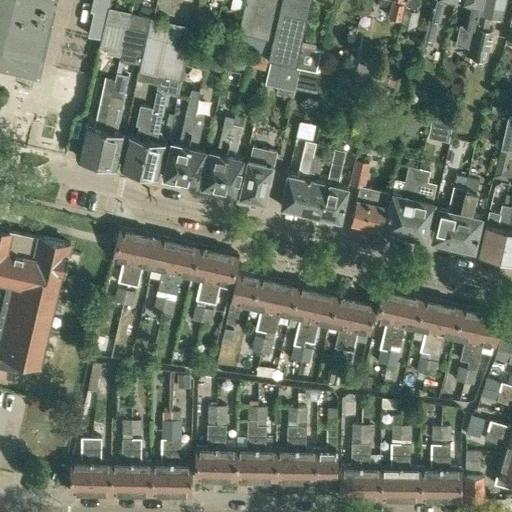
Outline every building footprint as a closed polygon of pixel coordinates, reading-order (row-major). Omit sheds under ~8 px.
[(0,0),(0,67),(25,74),(28,61),(34,62),(34,63),(37,64),(38,60),(37,59),(43,32),(45,33),(46,29),(44,28),(50,0),(0,0)] [(99,37),(107,0),(91,0),(89,9),(93,10),(87,34),(99,37)] [(246,0),(239,30),(236,48),(268,55),(268,57),(270,58),(294,64),(300,44),(310,0),(246,0)] [(370,9),(371,0),(362,0),(361,7),(370,9)] [(404,0),(391,0),(388,15),(401,18),(404,0)] [(404,0),(401,18),(406,26),(416,23),(419,10),(415,9),(417,0),(404,0)] [(432,0),(428,19),(423,39),(432,41),(437,20),(439,21),(443,0),(432,0)] [(455,45),(471,48),(481,0),(470,0),(465,26),(460,24),(455,45)] [(481,0),(471,48),(469,55),(486,59),(493,29),(486,28),(490,9),(500,12),(503,0),(481,0)] [(108,6),(105,20),(126,25),(129,25),(132,12),(108,6)] [(129,25),(147,29),(150,16),(132,12),(129,25)] [(147,29),(140,60),(138,69),(160,74),(181,79),(193,27),(176,22),(150,16),(147,29)] [(196,22),(195,27),(191,41),(209,45),(213,26),(196,22)] [(129,25),(126,25),(121,46),(119,55),(140,60),(147,29),(129,25)] [(299,65),(318,70),(323,49),(300,44),(294,64),(299,65)] [(207,49),(191,45),(188,60),(204,64),(207,49)] [(224,70),(226,62),(229,51),(226,50),(209,46),(204,65),(224,70)] [(510,68),(511,56),(511,51),(504,50),(500,66),(510,68)] [(248,54),(229,51),(226,62),(246,65),(248,54)] [(350,76),(373,82),(385,85),(390,64),(351,54),(345,75),(350,76)] [(265,80),(294,87),(299,65),(294,64),(270,58),(265,80)] [(390,64),(385,85),(386,85),(393,87),(398,66),(390,64)] [(321,70),(318,70),(299,65),(294,87),(316,92),(321,70)] [(158,82),(160,74),(138,69),(136,77),(147,80),(158,82)] [(181,79),(160,74),(158,82),(156,90),(177,95),(181,79)] [(84,122),(77,154),(80,155),(81,157),(86,158),(88,157),(96,159),(114,78),(105,76),(103,81),(94,124),(84,122)] [(103,160),(104,163),(110,164),(112,162),(115,163),(123,131),(115,129),(127,81),(114,78),(96,159),(103,160)] [(386,85),(385,85),(373,82),(369,95),(383,98),(386,85)] [(191,88),(186,111),(179,141),(171,139),(163,173),(168,174),(167,178),(179,181),(195,113),(200,90),(191,88)] [(431,111),(432,111),(453,116),(456,100),(435,95),(431,111)] [(426,125),(429,111),(409,107),(406,120),(426,125)] [(137,171),(151,111),(143,109),(136,134),(128,132),(128,135),(126,136),(124,145),(125,146),(121,165),(126,167),(128,168),(137,171)] [(161,113),(151,111),(137,171),(148,173),(150,172),(156,174),(161,154),(163,153),(164,146),(163,144),(164,139),(159,132),(157,131),(161,113)] [(450,129),(453,116),(432,111),(430,125),(450,129)] [(511,113),(506,112),(498,146),(511,149),(511,113)] [(204,115),(195,113),(179,181),(193,185),(193,181),(196,182),(204,147),(197,146),(204,115)] [(205,184),(204,188),(217,191),(233,123),(234,115),(225,113),(217,150),(208,148),(200,183),(205,184)] [(234,115),(233,123),(217,191),(229,194),(230,190),(234,191),(242,156),(235,154),(244,116),(235,113),(234,115)] [(341,124),(339,136),(359,140),(362,129),(341,124)] [(305,139),(302,153),(298,174),(287,172),(280,205),(300,210),(312,155),(315,141),(305,139)] [(243,195),(244,197),(251,199),(253,197),(264,199),(268,179),(270,180),(276,150),(268,148),(252,144),(249,159),(247,159),(239,194),(243,195)] [(337,184),(341,166),(345,150),(334,148),(327,181),(319,214),(340,219),(347,186),(337,184)] [(508,150),(498,148),(492,175),(508,179),(511,168),(504,166),(508,150)] [(322,157),(312,155),(300,210),(319,214),(327,181),(317,179),(322,157)] [(380,226),(386,204),(389,191),(364,185),(370,162),(354,158),(349,181),(359,184),(356,197),(351,220),(366,223),(366,224),(378,227),(378,226),(380,226)] [(403,231),(419,166),(408,164),(404,180),(394,178),(384,226),(386,226),(386,230),(394,231),(396,229),(403,231)] [(429,169),(419,166),(403,231),(412,233),(413,236),(421,237),(422,235),(424,235),(432,200),(436,182),(427,180),(429,169)] [(462,197),(468,175),(455,172),(448,207),(438,204),(430,237),(434,238),(434,241),(440,242),(443,240),(454,243),(458,225),(454,225),(458,209),(461,210),(463,204),(458,203),(460,196),(462,197)] [(458,225),(454,243),(461,244),(462,247),(468,248),(471,247),(474,247),(481,214),(471,212),(479,177),(468,175),(462,197),(460,196),(458,203),(463,204),(461,210),(458,209),(454,225),(458,225)] [(511,200),(511,195),(505,194),(503,204),(510,206),(511,200)] [(501,204),(500,209),(489,207),(479,250),(498,255),(510,206),(501,204)] [(511,206),(510,206),(498,255),(511,258),(511,206)] [(130,271),(140,230),(120,225),(113,255),(124,258),(119,280),(127,282),(130,271)] [(39,233),(38,235),(0,226),(0,366),(33,374),(37,361),(38,361),(61,268),(64,269),(71,241),(39,233)] [(159,234),(140,230),(130,271),(127,282),(137,284),(142,262),(154,265),(159,234)] [(180,239),(159,234),(154,265),(163,267),(158,289),(168,291),(180,239)] [(168,291),(167,297),(164,311),(171,313),(181,272),(193,275),(199,243),(180,239),(168,291)] [(206,299),(218,248),(199,243),(193,275),(201,277),(199,288),(192,318),(201,320),(204,306),(206,299)] [(237,252),(218,248),(206,299),(215,302),(219,281),(230,283),(237,252)] [(240,302),(250,304),(257,274),(238,269),(226,321),(235,323),(240,302)] [(277,278),(257,274),(250,304),(261,307),(256,328),(265,330),(277,278)] [(297,283),(277,278),(265,330),(264,335),(260,350),(270,352),(279,311),(290,313),(297,283)] [(291,357),(300,359),(303,344),(305,338),(316,287),(297,283),(290,313),(300,316),(291,357)] [(126,288),(117,286),(114,300),(123,301),(126,288)] [(402,291),(383,286),(376,317),(386,319),(377,360),(386,362),(402,291)] [(336,292),(316,287),(305,338),(314,340),(319,320),(329,322),(336,292)] [(136,290),(126,288),(123,301),(133,304),(136,290)] [(422,295),(402,291),(386,362),(395,364),(404,324),(415,326),(422,295)] [(336,367),(338,368),(341,354),(343,348),(344,348),(356,296),(336,292),(329,322),(339,325),(327,381),(333,382),(336,367)] [(153,309),(164,311),(167,297),(156,295),(153,309)] [(415,326),(425,328),(420,350),(430,352),(441,299),(422,295),(415,326)] [(376,301),(356,296),(344,348),(353,350),(357,330),(369,331),(376,301)] [(461,304),(441,299),(430,352),(428,357),(425,373),(434,375),(443,333),(454,335),(461,304)] [(481,308),(461,304),(454,335),(465,338),(460,360),(469,361),(481,308)] [(214,308),(204,306),(201,320),(211,322),(214,308)] [(469,361),(467,369),(464,382),(474,384),(483,342),(493,344),(500,313),(481,308),(469,361)] [(231,343),(234,329),(224,327),(221,341),(231,343)] [(251,348),(260,350),(264,335),(255,333),(251,348)] [(498,348),(511,351),(511,346),(511,341),(501,339),(498,348)] [(312,346),(303,344),(300,359),(309,361),(312,346)] [(511,351),(498,348),(496,356),(511,361),(511,351)] [(341,354),(338,368),(348,370),(351,356),(341,354)] [(415,371),(425,373),(428,357),(419,355),(415,371)] [(96,389),(101,362),(92,360),(88,388),(96,389)] [(464,382),(467,369),(458,367),(455,380),(464,382)] [(487,377),(485,385),(499,389),(500,387),(502,381),(487,377)] [(511,393),(511,384),(502,381),(500,387),(499,389),(511,393)] [(511,393),(499,389),(485,385),(482,394),(511,402),(511,393)] [(208,404),(207,433),(207,444),(196,444),(195,475),(216,476),(217,423),(217,418),(217,404),(208,404)] [(236,477),(237,477),(256,477),(257,424),(257,419),(258,404),(248,404),(247,445),(237,445),(236,477)] [(267,405),(258,404),(257,419),(267,419),(267,405)] [(287,419),(297,420),(297,405),(288,405),(287,419)] [(307,406),(297,405),(297,420),(297,425),(296,478),(316,479),(316,447),(306,446),(306,435),(307,406)] [(327,405),(327,423),(336,423),(337,406),(327,405)] [(485,417),(472,413),(470,422),(482,426),(485,417)] [(110,458),(109,490),(129,491),(131,418),(121,417),(121,447),(120,458),(110,458)] [(131,418),(129,491),(150,491),(151,459),(140,458),(141,418),(131,418)] [(151,459),(150,491),(170,492),(172,419),(162,418),(161,459),(151,459)] [(181,419),(172,419),(170,492),(190,492),(191,460),(180,460),(181,419)] [(488,428),(511,435),(511,423),(511,425),(490,419),(488,428)] [(340,495),(361,496),(362,422),(352,422),(352,463),(340,463),(340,495)] [(372,423),(362,422),(361,496),(381,496),(381,464),(371,463),(372,423)] [(503,453),(511,456),(511,435),(488,428),(482,426),(470,422),(467,431),(495,440),(506,443),(503,453)] [(227,424),(217,423),(216,476),(236,477),(237,445),(226,445),(226,434),(227,424)] [(402,423),(392,423),(392,464),(381,464),(381,496),(401,497),(402,423)] [(411,423),(402,423),(401,497),(421,497),(421,465),(410,465),(411,423)] [(267,425),(257,424),(256,477),(276,478),(277,446),(266,445),(267,425)] [(432,440),(441,440),(442,424),(432,424),(432,440)] [(451,424),(442,424),(441,440),(451,440),(451,424)] [(287,446),(277,446),(276,478),(296,478),(297,425),(287,425),(287,446)] [(327,426),(327,435),(327,447),(316,447),(316,479),(336,479),(336,436),(337,426),(327,426)] [(82,446),(81,457),(70,457),(69,489),(90,490),(91,437),(82,436),(82,446)] [(100,437),(91,437),(90,490),(109,490),(110,458),(100,458),(100,437)] [(421,497),(441,498),(441,446),(441,444),(432,443),(432,465),(421,465),(421,497)] [(441,444),(441,446),(441,498),(461,498),(461,466),(450,466),(451,444),(441,444)] [(466,452),(466,469),(478,470),(478,452),(466,452)] [(511,456),(503,453),(495,482),(511,486),(511,456)] [(465,498),(483,499),(483,474),(465,474),(465,498)]
